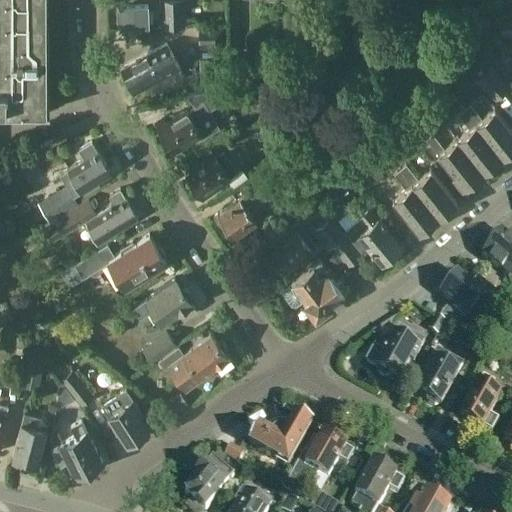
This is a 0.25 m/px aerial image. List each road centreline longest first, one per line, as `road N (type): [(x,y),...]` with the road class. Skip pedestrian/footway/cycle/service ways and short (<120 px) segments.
road 1 (residential): [(291,370),(177,215),(104,97)]
road 2 (residential): [(511,192),(291,370)]
road 3 (residential): [(67,509),(291,370)]
road 4 (residential): [(511,495),(291,370)]
